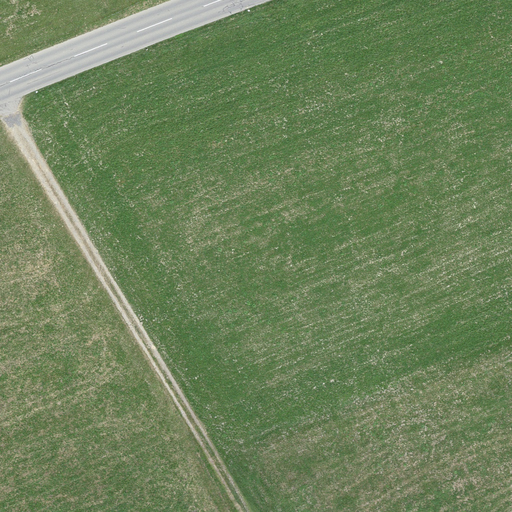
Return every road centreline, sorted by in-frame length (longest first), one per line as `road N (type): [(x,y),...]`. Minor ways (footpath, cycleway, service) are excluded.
road 1 (track): [(0,93),(212,453)]
road 2 (secondary): [(0,86),(221,0)]
